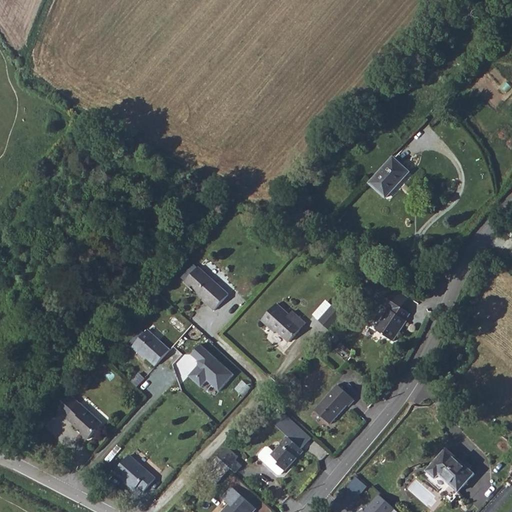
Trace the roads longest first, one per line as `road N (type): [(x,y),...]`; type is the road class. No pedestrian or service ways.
road 1 (unclassified): [(511,204),(473,251),(410,382),(304,511)]
road 2 (unclassified): [(0,455),(112,511)]
